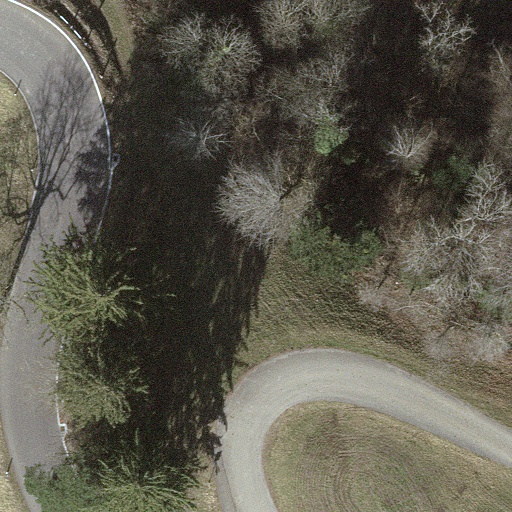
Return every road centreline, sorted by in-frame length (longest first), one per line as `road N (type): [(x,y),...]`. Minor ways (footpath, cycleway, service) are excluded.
road 1 (tertiary): [(0,40),(44,80),(62,155),(35,462),(60,511)]
road 2 (track): [(244,511),(232,461),(253,396),(311,372),(511,447)]
